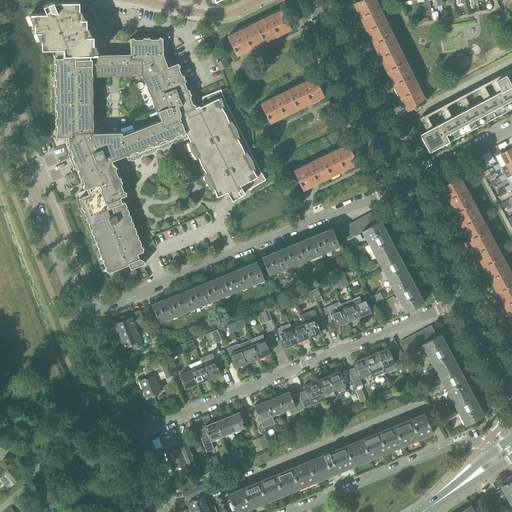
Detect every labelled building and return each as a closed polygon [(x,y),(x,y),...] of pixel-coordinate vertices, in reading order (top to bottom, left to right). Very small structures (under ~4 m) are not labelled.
[(359,17),(377,8),(372,0),(358,0),(356,1),(356,2),(353,3),(359,17)] [(45,14),(30,14),(30,16),(33,16),(34,18),(34,33),(40,33),(41,35),(41,50),(47,50),(52,50),(52,51),(52,53),(53,53),(53,56),(55,56),(55,59),(67,58),(67,60),(90,60),(90,56),(97,56),(97,54),(95,54),(93,48),(93,37),(88,37),(86,31),(86,19),(81,20),(78,11),(79,11),(78,2),(61,3),(53,3),(52,2),(49,3),(43,6),(42,6),(45,14)] [(373,44),(390,36),(387,31),(388,31),(377,8),(359,17),(373,44)] [(281,10),(254,23),(255,25),(264,43),(291,30),(281,10)] [(227,37),(233,49),(232,49),(234,52),(236,56),(264,43),(255,25),(254,23),(227,37)] [(373,44),(380,57),(386,71),(403,62),(401,58),(402,57),(391,35),(390,36),(373,44)] [(67,60),(67,58),(55,59),(54,59),(54,60),(53,61),(57,66),(57,68),(53,73),(54,74),(54,75),(55,76),(53,77),(58,81),(58,84),(53,88),(55,90),(54,90),(55,91),(53,93),(58,97),(58,100),(54,104),(55,105),(55,106),(55,107),(54,108),(58,112),(58,115),(54,120),(56,121),(55,122),(56,122),(54,124),(59,128),(59,131),(54,135),(56,137),(56,138),(68,138),(68,142),(69,144),(67,145),(68,146),(67,148),(71,150),(72,150),(74,155),(73,155),(72,155),(73,156),(71,159),(73,159),(72,160),(74,161),(73,163),(76,164),(77,164),(79,167),(79,168),(78,169),(78,170),(77,173),(79,174),(78,175),(79,175),(78,177),(82,179),(84,184),(83,188),(84,188),(85,190),(86,189),(88,195),(79,198),(79,199),(79,200),(80,205),(82,205),(84,211),(83,213),(85,217),(87,218),(89,223),(88,225),(90,229),(91,230),(94,236),(93,237),(95,241),(96,242),(98,248),(98,250),(99,254),(101,254),(103,260),(103,262),(104,266),(106,267),(108,273),(111,272),(128,265),(130,269),(144,264),(143,260),(139,259),(137,254),(143,252),(140,245),(141,244),(139,240),(138,239),(136,233),(136,232),(135,227),(133,227),(131,221),(132,219),(130,215),(128,215),(126,209),(127,207),(125,203),(124,202),(123,202),(122,202),(121,201),(120,199),(120,198),(126,195),(125,194),(126,192),(124,192),(121,184),(122,182),(121,181),(121,180),(120,179),(121,178),(119,177),(116,169),(117,167),(115,166),(114,165),(113,166),(111,161),(123,157),(126,156),(128,161),(172,144),(177,142),(188,138),(194,149),(198,158),(201,166),(205,173),(214,189),(213,189),(217,197),(224,194),(227,192),(232,201),(245,194),(240,186),(242,185),(248,191),(249,190),(266,180),(259,169),(226,102),(221,90),(202,97),(202,106),(200,107),(199,106),(195,108),(195,107),(194,107),(195,105),(192,104),(190,98),(191,95),(189,94),(190,93),(189,92),(190,91),(186,89),(184,84),(185,80),(184,80),(184,78),(183,78),(184,76),(180,75),(178,69),(180,66),(178,65),(178,64),(175,64),(169,49),(162,49),(162,38),(161,38),(159,37),(157,40),(151,40),(148,37),(147,39),(146,38),(145,39),(144,38),(141,40),(135,40),(133,38),(131,39),(130,39),(130,51),(130,55),(97,56),(90,56),(90,60),(67,60)] [(228,67),(224,59),(217,62),(221,70),(228,67)] [(404,62),(403,62),(386,71),(400,98),(417,89),(404,62)] [(511,85),(511,86),(506,75),(499,79),(495,81),(501,91),(419,135),(429,153),(511,108),(511,107),(510,104),(511,103),(511,85)] [(314,77),(287,90),(288,92),(297,110),(324,96),(314,77)] [(417,89),(400,98),(406,111),(413,108),(414,110),(419,107),(419,108),(422,107),(421,104),(425,102),(424,102),(417,89)] [(260,104),(266,116),(267,119),(269,123),(297,110),(288,92),(287,90),(260,104)] [(347,144),(320,158),(321,159),(330,177),(357,164),(347,144)] [(505,151),(505,152),(496,156),(500,163),(502,167),(506,165),(511,161),(511,148),(507,151),(506,150),(505,151)] [(294,171),(293,171),(299,183),(300,186),(301,186),(303,190),(330,177),(321,159),(320,158),(294,171)] [(501,182),(507,178),(508,178),(505,173),(498,177),(501,181),(501,182)] [(454,213),(470,204),(468,199),(469,199),(458,178),(459,177),(459,176),(440,186),(454,213)] [(472,204),(470,204),(454,213),(468,239),(484,231),(482,226),(483,226),(472,204)] [(366,215),(372,226),(377,223),(371,213),(366,215)] [(361,218),(366,229),(372,226),(366,215),(361,218)] [(361,232),(362,232),(362,231),(366,229),(361,218),(355,221),(361,232)] [(376,258),(395,248),(380,220),(379,221),(379,222),(377,223),(372,226),(366,229),(362,231),(362,232),(376,258)] [(350,224),(356,235),(361,232),(355,221),(350,224)] [(351,238),(356,235),(350,224),(345,227),(351,238)] [(340,229),(345,240),(351,238),(345,227),(340,229)] [(321,253),(339,246),(332,229),(314,236),(321,253)] [(482,266),(499,257),(496,253),(497,252),(486,230),(484,231),(468,239),(482,266)] [(304,260),(321,253),(314,236),(297,243),(304,260)] [(304,260),(297,243),(279,250),(287,267),(304,260)] [(376,258),(391,286),(410,276),(395,248),(376,258)] [(269,275),(287,267),(279,250),(262,258),(269,275)] [(499,257),(482,266),(496,293),(511,284),(511,282),(510,279),(511,278),(500,257),(499,257)] [(257,262),(239,269),(246,286),(264,279),(257,262)] [(139,280),(139,279),(136,269),(126,273),(130,284),(139,280)] [(228,294),(246,286),(239,269),(221,276),(228,294)] [(339,280),(342,287),(346,286),(341,275),(338,276),(339,280)] [(221,276),(203,284),(211,301),(228,294),(221,276)] [(410,276),(391,286),(405,313),(423,303),(423,305),(424,304),(410,276)] [(334,282),(337,289),(342,287),(339,280),(334,282)] [(211,301),(203,284),(187,291),(194,308),(211,301)] [(510,319),(511,318),(511,284),(496,293),(510,319)] [(317,289),(312,291),(316,302),(322,299),(317,289)] [(176,315),(194,308),(187,291),(169,298),(176,315)] [(311,304),(316,302),(312,291),(307,293),(311,304)] [(158,322),(176,315),(169,298),(151,305),(158,322)] [(340,304),(347,322),(359,317),(354,304),(351,299),(340,304)] [(365,299),(354,304),(359,317),(371,312),(365,299)] [(287,310),(292,308),(289,300),(284,302),(287,310)] [(335,327),(347,322),(340,304),(339,302),(327,307),(335,327)] [(266,322),(270,321),(272,320),(267,309),(262,311),(266,322)] [(142,346),(135,329),(145,325),(140,311),(134,313),(135,318),(131,319),(131,318),(116,324),(124,346),(133,342),(135,348),(142,346)] [(261,324),(266,322),(262,311),(256,313),(261,324)] [(301,319),(303,325),(308,338),(321,333),(313,314),(301,319)] [(277,329),(280,334),(285,347),(297,342),(292,329),(289,323),(277,329)] [(303,325),(292,329),(297,342),(308,338),(303,325)] [(431,326),(426,329),(432,339),(437,336),(431,326)] [(426,342),(432,339),(426,329),(421,331),(426,342)] [(217,330),(212,332),(216,343),(221,341),(217,330)] [(421,345),(422,345),(422,344),(426,342),(421,331),(415,334),(421,345)] [(216,343),(212,332),(206,334),(210,345),(216,343)] [(415,334),(410,337),(416,348),(421,345),(415,334)] [(439,335),(437,336),(432,339),(426,342),(422,344),(422,345),(436,371),(455,362),(440,334),(439,334),(439,335)] [(262,335),(251,339),(258,358),(270,353),(262,335)] [(411,351),(416,348),(410,337),(405,340),(411,351)] [(239,344),(242,350),(247,363),(258,358),(251,339),(239,344)] [(411,351),(405,340),(400,343),(406,354),(411,351)] [(235,368),(247,363),(242,350),(239,344),(227,348),(235,368)] [(388,349),(376,354),(382,368),(384,373),(385,374),(396,369),(388,349)] [(200,360),(203,366),(208,379),(220,374),(211,354),(199,358),(200,360)] [(384,373),(382,368),(376,354),(364,358),(370,373),(372,378),(384,373)] [(364,358),(353,363),(359,378),(370,373),(364,358)] [(191,371),(192,372),(196,383),(208,379),(203,366),(200,360),(189,365),(191,371)] [(147,375),(147,377),(140,380),(146,397),(159,392),(156,382),(160,380),(157,374),(164,372),(166,378),(173,375),(168,361),(144,370),(145,371),(144,372),(145,376),(147,375)] [(416,372),(422,369),(418,362),(413,365),(416,372)] [(470,389),(455,362),(436,371),(451,399),(470,389)] [(179,376),(184,388),(196,383),(192,372),(191,371),(179,376)] [(339,371),(327,376),(335,395),(347,391),(339,371)] [(417,386),(412,375),(404,378),(409,389),(417,386)] [(324,400),(335,395),(327,376),(316,380),(324,400)] [(324,401),(324,400),(316,380),(304,385),(306,390),(298,393),(305,408),(324,401)] [(362,408),(368,406),(361,388),(355,390),(356,392),(360,403),(362,408)] [(390,389),(379,394),(382,401),(393,396),(390,389)] [(484,417),(470,389),(451,399),(465,426),(483,417),(483,418),(484,417)] [(289,391),(277,396),(283,412),(291,409),(293,413),(305,408),(298,393),(291,396),(289,391)] [(277,396),(265,401),(272,417),(283,412),(277,396)] [(253,406),(260,421),(260,422),(272,417),(265,401),(253,406)] [(360,403),(342,410),(344,416),(357,411),(362,408),(360,403)] [(239,412),(227,416),(234,432),(245,427),(239,412)] [(329,414),(332,421),(337,418),(334,412),(329,414)] [(240,511),(434,433),(434,432),(432,432),(425,414),(426,414),(426,413),(226,495),(226,496),(228,495),(234,511),(240,511)] [(234,432),(227,416),(215,421),(222,437),(234,432)] [(210,442),(222,437),(215,421),(203,426),(210,442)] [(279,433),(282,441),(289,438),(286,430),(279,433)] [(264,435),(258,438),(263,449),(269,447),(264,435)] [(257,452),(263,449),(258,438),(252,440),(257,452)] [(168,453),(174,469),(175,474),(195,466),(194,462),(193,462),(192,458),(185,440),(165,448),(167,453),(168,453)] [(216,456),(209,458),(214,469),(220,467),(216,456)] [(3,472),(6,475),(5,476),(11,482),(12,482),(15,485),(21,480),(9,466),(3,472)] [(500,511),(497,505),(508,500),(511,497),(511,476),(511,475),(504,479),(506,483),(503,484),(500,485),(502,489),(491,495),(492,497),(487,500),(492,511),(500,511)] [(212,508),(208,497),(209,497),(208,496),(208,497),(206,491),(204,484),(192,488),(182,492),(185,499),(186,499),(187,503),(190,511),(216,511),(215,507),(212,508)]
